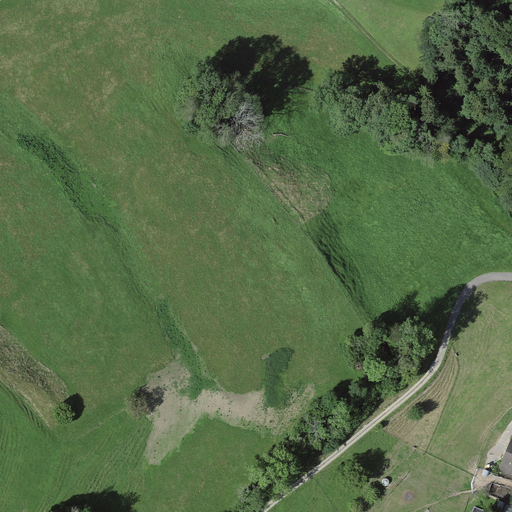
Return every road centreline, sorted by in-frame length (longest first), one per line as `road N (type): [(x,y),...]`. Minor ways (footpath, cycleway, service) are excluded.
road 1 (track): [(511,276),(476,280),(465,290),(440,360),(420,387),(262,511)]
road 2 (track): [(333,0),(457,124),(481,178),(511,212)]
